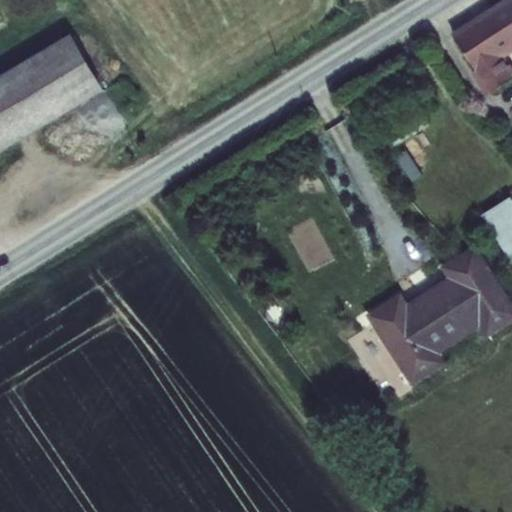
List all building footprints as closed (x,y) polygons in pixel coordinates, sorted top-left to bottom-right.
[(511,0),(501,0),(450,33),(484,88),(509,73),(497,52),(511,41),(511,0)] [(0,150),(103,90),(72,37),(0,79),(0,150)] [(511,183),(485,200),(485,201),(501,225),(511,218),(511,183)] [(373,310),(388,335),(491,270),(476,244),(443,263),(449,274),(408,300),(401,292),(373,310)] [(388,335),(412,374),(439,358),(433,348),(477,318),(486,328),(511,311),(511,304),(491,270),(388,335)]
